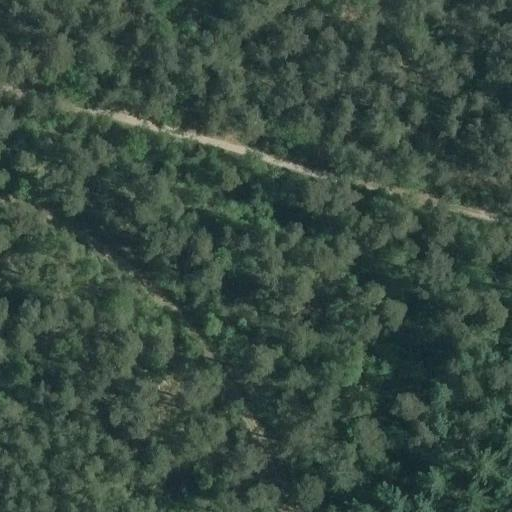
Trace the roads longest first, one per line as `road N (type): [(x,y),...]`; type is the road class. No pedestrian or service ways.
road 1 (track): [(511,225),(0,90)]
road 2 (track): [(296,511),(198,339),(141,279),(0,188)]
